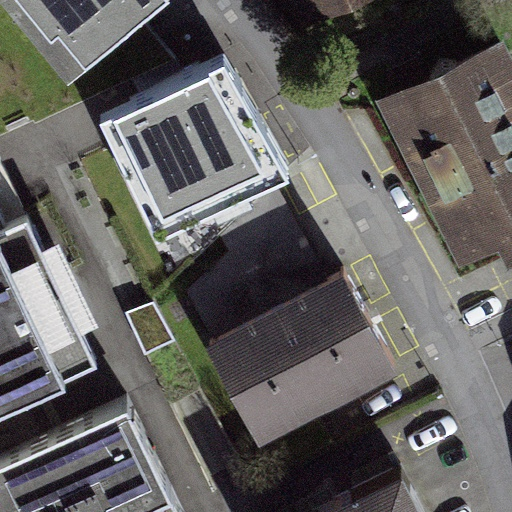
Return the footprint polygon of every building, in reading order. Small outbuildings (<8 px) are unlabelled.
[(13,0),(73,72),(161,0),(13,0)] [(511,49),(500,27),(382,89),(461,242),(511,215),(511,49)] [(277,124),(235,61),(66,174),(109,237),(277,124)] [(0,226),(27,215),(0,159),(0,226)] [(192,293),(262,425),(391,354),(337,256),(314,266),(279,184),(229,233),(235,246),(192,293)] [(91,355),(27,215),(0,226),(0,397),(25,386),(91,355)] [(183,511),(123,389),(0,450),(0,511),(183,511)] [(429,511),(397,452),(285,511),(429,511)]
